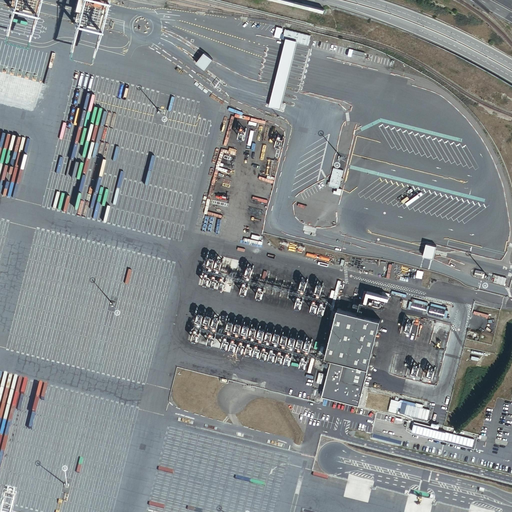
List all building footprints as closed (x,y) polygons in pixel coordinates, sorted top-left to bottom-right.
[(283,27),(277,26),(274,36),(280,38),(283,27)] [(283,37),(286,38),(297,40),(308,43),(310,35),(285,28),(283,37)] [(297,40),(286,38),(285,43),(284,47),(281,59),(279,65),(278,68),(276,76),(275,80),(273,89),(271,96),(269,104),(269,105),(280,108),(280,107),(283,99),(285,91),(286,84),(288,78),(290,71),(291,68),(292,62),(293,56),(295,50),(296,46),(297,40)] [(365,52),(353,49),(352,56),(363,60),(365,52)] [(214,61),(205,55),(203,58),(197,66),(206,72),(211,65),(214,61)] [(344,170),(334,168),(329,186),(340,188),(344,170)] [(438,246),(427,243),(425,248),(423,255),(434,258),(436,251),(438,246)] [(380,319),(337,309),(324,355),(332,357),(323,390),(322,396),(357,405),(359,405),(380,319)]
